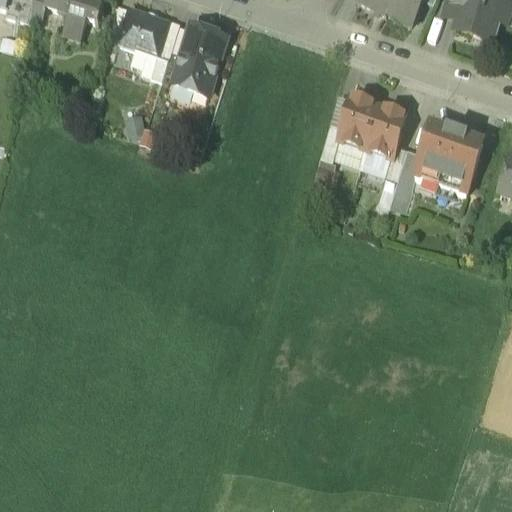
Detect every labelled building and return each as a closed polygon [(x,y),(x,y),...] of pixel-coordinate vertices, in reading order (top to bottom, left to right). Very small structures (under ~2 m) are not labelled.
[(33,1),(27,0),(8,0),(6,12),(4,19),(30,25),(32,9),(32,4),(33,1)] [(47,0),(33,0),(33,1),(32,4),(32,9),(44,13),(45,10),(47,0)] [(102,2),(95,0),(47,0),(45,10),(68,17),(61,40),(79,45),(85,23),(98,27),(99,20),(98,20),(104,1),(103,1),(102,2)] [(358,0),(356,5),(385,18),(386,15),(393,0),(358,0)] [(393,0),(386,15),(411,27),(422,3),(423,0),(393,0)] [(436,0),(423,0),(422,3),(432,8),(436,0)] [(450,0),(449,4),(463,9),(465,0),(450,0)] [(465,0),(463,9),(456,29),(470,33),(469,37),(490,44),(498,20),(505,22),(510,6),(490,0),(465,0)] [(115,7),(111,21),(108,43),(117,46),(128,12),(115,7)] [(167,24),(128,12),(117,46),(134,52),(156,59),(167,24)] [(167,24),(156,59),(157,59),(168,63),(171,53),(179,28),(167,24)] [(190,32),(179,28),(171,53),(182,57),(190,32)] [(211,39),(190,32),(182,57),(173,85),(195,92),(200,78),(212,81),(221,51),(208,47),(211,39)] [(156,59),(134,52),(129,67),(142,72),(141,77),(150,80),(157,59),(156,59)] [(377,105),(350,97),(341,128),(337,139),(338,140),(364,148),(377,105)] [(404,114),(377,105),(364,148),(390,156),(391,156),(394,144),(404,114)] [(481,139),(430,123),(421,152),(413,177),(414,177),(465,192),(481,139)] [(329,124),(319,159),(331,163),(338,140),(337,139),(341,128),(329,124)] [(391,156),(390,156),(376,201),(388,205),(388,204),(406,148),(394,144),(391,156)] [(421,152),(406,148),(388,204),(405,209),(412,187),(411,187),(414,177),(413,177),(421,152)] [(511,155),(509,155),(498,190),(511,194),(511,155)]
